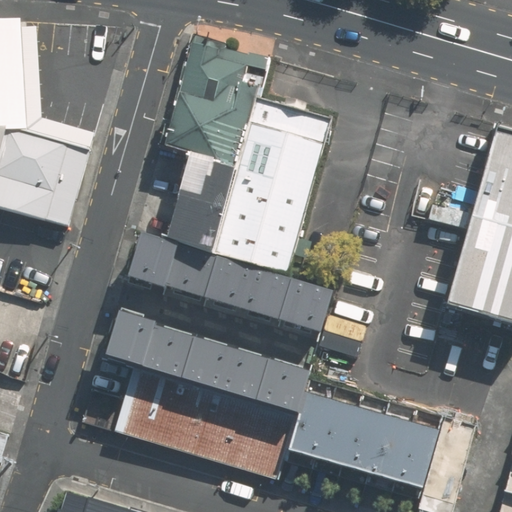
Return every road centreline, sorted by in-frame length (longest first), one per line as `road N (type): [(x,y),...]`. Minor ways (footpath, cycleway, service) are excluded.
road 1 (residential): [(166,0),(43,449)]
road 2 (residential): [(261,511),(43,449)]
road 3 (primary): [(511,60),(308,0)]
